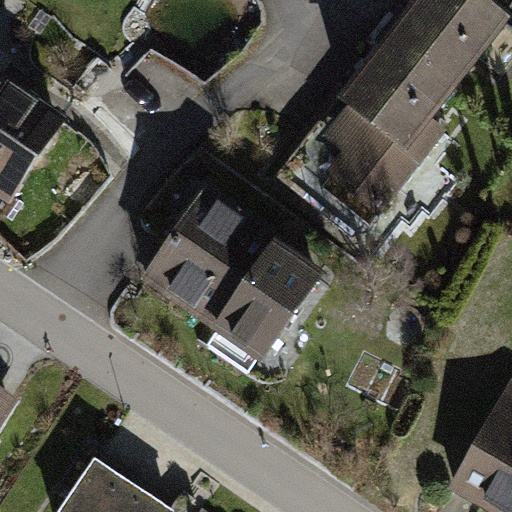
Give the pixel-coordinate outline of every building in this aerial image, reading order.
[(511,18),(488,0),(437,0),(403,43),(468,93),(511,36),(511,18)] [(468,93),(403,43),(355,105),(366,114),(341,145),(355,156),(336,180),(391,222),(457,138),(441,126),(468,93)] [(74,128),(0,79),(0,200),(18,212),(74,128)] [(217,197),(151,295),(231,349),(298,251),(217,197)] [(0,447),(21,413),(0,400),(0,447)] [(511,511),(511,404),(459,505),(471,511),(511,511)] [(171,511),(102,466),(71,511),(171,511)]
